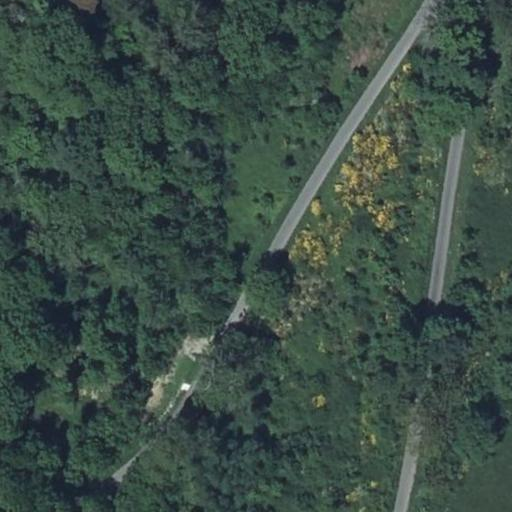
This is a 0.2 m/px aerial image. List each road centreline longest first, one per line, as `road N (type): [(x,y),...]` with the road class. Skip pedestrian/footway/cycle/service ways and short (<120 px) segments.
road 1 (unclassified): [(76,511),(174,426),(429,0)]
road 2 (unclassified): [(492,0),(465,94),(397,511)]
